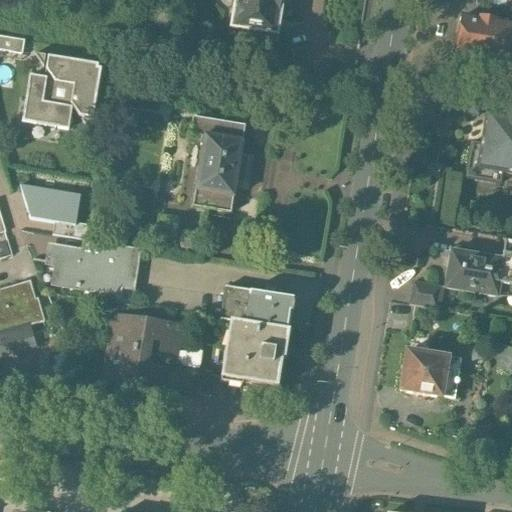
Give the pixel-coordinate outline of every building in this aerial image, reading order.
[(234,0),(230,29),(253,33),(254,34),(255,36),(257,37),(260,39),(262,39),(264,39),(266,39),(268,38),(270,37),(272,35),(275,36),(278,17),(283,17),(285,0),(234,0)] [(510,26),(460,18),(456,43),(452,46),(451,52),(454,56),(453,60),(511,69),(511,47),(507,47),(510,26)] [(24,42),(0,38),(0,52),(21,56),(24,42)] [(97,66),(47,58),(43,79),(29,77),(25,101),(21,124),(32,125),(68,131),(71,108),(79,118),(92,120),(100,70),(99,70),(97,69),(97,68),(97,66)] [(328,65),(314,63),(310,88),(324,90),(328,65)] [(481,91),(445,85),(441,112),(477,117),(481,91)] [(244,125),(193,117),(190,136),(203,138),(192,207),(230,213),(244,125)] [(511,121),(485,117),(480,146),(470,144),(465,179),(500,185),(502,175),(511,177),(511,121)] [(79,196),(19,186),(29,221),(54,225),(74,228),(75,225),(79,196)] [(75,225),(74,228),(54,225),(52,237),(84,242),(87,227),(75,225)] [(511,242),(503,241),(501,255),(511,256),(511,242)] [(140,252),(82,242),(80,254),(128,262),(126,274),(121,273),(119,283),(134,285),(140,252)] [(80,254),(49,249),(47,265),(56,266),(53,286),(78,290),(78,286),(76,286),(77,278),(92,281),(91,290),(117,294),(119,283),(121,273),(126,274),(128,262),(80,254)] [(500,262),(450,254),(444,291),(495,299),(498,286),(511,288),(511,256),(501,255),(500,262)] [(29,283),(0,291),(0,355),(28,347),(23,329),(43,324),(36,301),(34,302),(29,283)] [(439,289),(414,285),(410,308),(435,312),(439,289)] [(248,294),(224,290),(219,322),(232,325),(242,326),(248,294)] [(292,301),(248,294),(242,326),(286,333),(288,317),(289,317),(292,301)] [(132,321),(120,329),(112,327),(108,349),(114,350),(110,375),(119,377),(128,388),(155,392),(157,378),(145,362),(149,342),(161,344),(163,326),(132,321)] [(242,326),(232,325),(223,351),(219,381),(276,391),(280,362),(283,362),(287,334),(286,333),(242,326)] [(161,344),(159,353),(175,356),(179,328),(163,326),(161,344)] [(511,348),(503,348),(503,374),(511,373),(511,348)] [(460,364),(406,355),(403,373),(404,373),(400,395),(454,404),(460,364)] [(211,373),(172,367),(168,391),(207,398),(211,373)]
